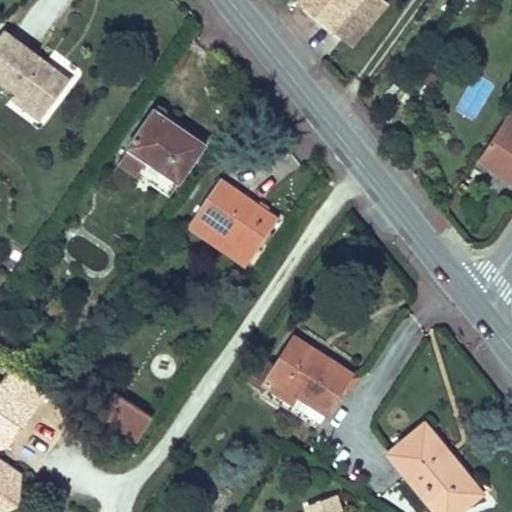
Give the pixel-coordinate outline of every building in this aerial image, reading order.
[(302,0),(356,45),(391,3),(387,0),(302,0)] [(46,115),(73,78),(6,29),(0,37),(0,80),(18,94),(46,115)] [(473,75),(458,108),(476,117),(492,84),(473,75)] [(46,115),(18,94),(14,100),(42,121),(46,115)] [(185,184),(212,142),(159,107),(121,163),(141,176),(150,161),(185,184)] [(511,114),(482,162),(511,180),(511,114)] [(224,179),(199,217),(256,255),(282,217),(224,179)] [(256,255),(199,217),(191,229),(248,267),(256,255)] [(0,345),(8,351),(14,342),(0,333),(0,330),(6,321),(0,316),(0,345)] [(296,364),(279,390),(331,425),(356,386),(362,389),(372,373),(329,349),(313,337),(296,364)] [(296,364),(277,351),(259,378),(279,390),(296,364)] [(50,409),(61,392),(63,388),(31,366),(16,388),(50,409)] [(38,511),(42,491),(3,465),(13,450),(26,447),(50,409),(16,388),(0,377),(0,511),(38,511)] [(109,421),(139,441),(155,416),(125,396),(109,421)] [(438,447),(418,425),(385,455),(429,503),(443,490),(460,508),(483,487),(466,469),(462,473),(454,480),(430,454),(438,447)] [(462,473),(438,447),(430,454),(454,480),(462,473)]
